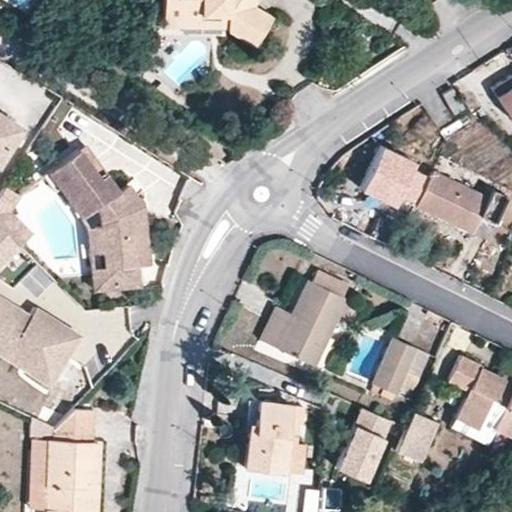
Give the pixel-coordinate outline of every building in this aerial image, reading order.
[(164,0),(164,23),(175,22),(184,21),(200,16),(205,30),(215,30),(221,20),(226,23),(225,26),(254,45),(273,14),(253,2),(254,0),(164,0)] [(175,22),(164,23),(165,30),(205,30),(200,16),(184,21),(175,22)] [(511,114),(511,81),(511,82),(507,75),(494,84),(499,91),(494,94),(509,116),(511,114)] [(444,91),(431,98),(437,109),(449,100),(444,91)] [(0,157),(20,125),(0,113),(0,157)] [(74,151),(95,179),(106,171),(84,143),(74,151)] [(396,190),(414,200),(426,177),(408,168),(412,160),(378,143),(357,182),(391,200),(396,190)] [(86,215),(100,204),(104,208),(101,220),(95,220),(94,244),(101,244),(101,261),(110,261),(110,281),(132,281),(132,261),(139,261),(145,261),(145,220),(138,220),(137,205),(122,185),(119,188),(106,171),(95,179),(74,151),(42,174),(55,192),(63,186),(86,215)] [(414,200),(413,201),(482,237),(505,194),(490,187),(485,198),(430,169),(426,177),(414,200)] [(128,182),(122,185),(137,205),(138,220),(145,220),(145,203),(128,182)] [(4,189),(0,194),(0,196),(5,200),(1,207),(10,212),(19,198),(4,189)] [(0,232),(15,250),(29,239),(8,214),(10,212),(1,207),(5,200),(0,196),(0,232)] [(86,281),(110,281),(110,261),(101,261),(101,244),(94,244),(95,220),(87,219),(86,281)] [(0,232),(0,263),(15,250),(0,232)] [(314,365),(333,323),(342,302),(348,289),(315,275),(309,288),(305,286),(290,320),(272,312),(259,341),(314,365)] [(58,371),(79,337),(42,314),(35,326),(27,321),(29,317),(0,298),(0,350),(8,352),(11,347),(38,364),(40,361),(58,371)] [(342,302),(333,323),(347,329),(356,308),(342,302)] [(35,326),(42,314),(34,309),(29,317),(27,321),(35,326)] [(397,331),(412,338),(421,320),(406,313),(397,331)] [(398,395),(407,375),(418,350),(393,338),(369,391),(380,396),(383,388),(398,395)] [(0,351),(51,382),(58,371),(40,361),(38,364),(11,347),(8,352),(0,350),(0,351)] [(418,350),(407,375),(420,381),(432,356),(418,350)] [(465,389),(453,414),(474,424),(486,400),(499,406),(487,429),(507,439),(511,427),(511,382),(457,355),(445,379),(465,389)] [(254,384),(253,399),(277,402),(278,386),(254,384)] [(243,470),(281,473),(286,419),(295,419),(299,420),(300,404),(277,402),(253,399),(249,437),(246,437),(243,470)] [(391,420),(362,407),(336,466),(365,479),(391,420)] [(45,509),(44,511),(84,511),(86,484),(95,485),(97,445),(88,445),(90,412),(71,411),(56,428),(56,442),(49,442),(45,509)] [(413,412),(395,450),(422,463),(440,424),(413,412)] [(34,441),(49,442),(56,442),(56,428),(34,417),(32,441),(34,441)] [(286,419),(281,473),(299,475),(303,438),(293,437),(295,419),(286,419)] [(45,509),(49,442),(34,441),(30,508),(45,509)] [(86,484),(84,511),(93,511),(95,485),(86,484)] [(302,511),(315,511),(317,490),(304,490),(302,511)]
